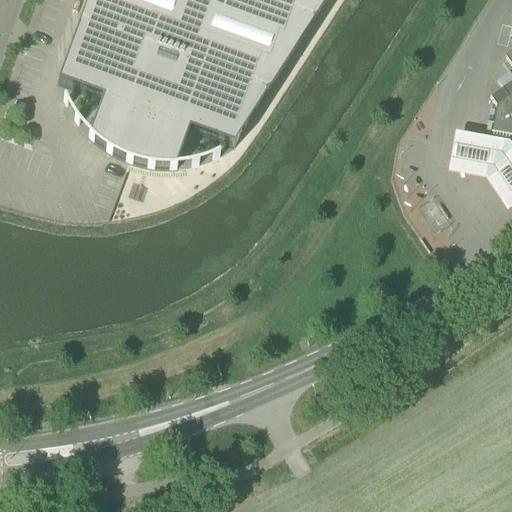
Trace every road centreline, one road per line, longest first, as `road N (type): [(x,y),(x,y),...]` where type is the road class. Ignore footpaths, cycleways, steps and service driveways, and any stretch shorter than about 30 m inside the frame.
road 1 (secondary): [(0,462),(73,451),(267,391),(511,257)]
road 2 (track): [(267,391),(261,330),(472,0)]
